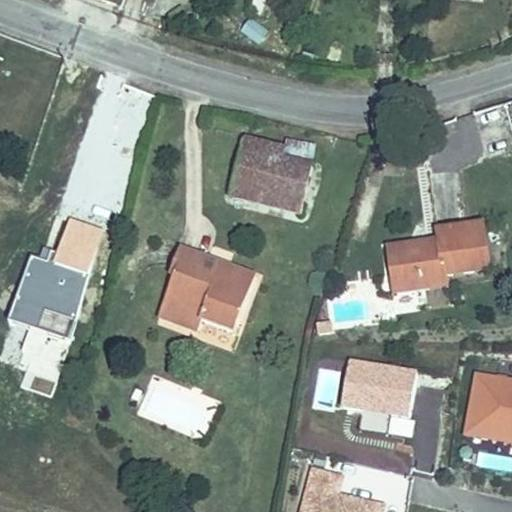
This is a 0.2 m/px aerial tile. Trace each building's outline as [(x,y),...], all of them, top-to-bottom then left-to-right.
[(242,33),(261,45),(269,32),(250,19),(242,33)] [(285,151),(248,140),(231,195),(302,218),(315,167),(283,157),(285,151)] [(425,241),(386,246),(392,296),(450,289),(448,277),(490,271),(485,229),(469,233),(468,227),(435,231),(437,247),(426,247),(425,241)] [(210,260),(178,248),(169,272),(176,275),(159,320),(198,334),(201,324),(237,335),(256,278),(233,268),(228,284),(205,274),(210,260)] [(233,268),(210,260),(205,274),(228,284),(233,268)] [(511,387),(509,387),(500,385),(479,381),(468,442),(489,446),(491,435),(511,439),(511,387)] [(489,446),(511,449),(511,439),(491,435),(489,446)] [(340,500),(344,482),(314,474),(304,511),(385,511),(386,511),(348,502),(345,511),(337,509),(340,500)] [(340,500),(337,509),(345,511),(348,502),(340,500)]
